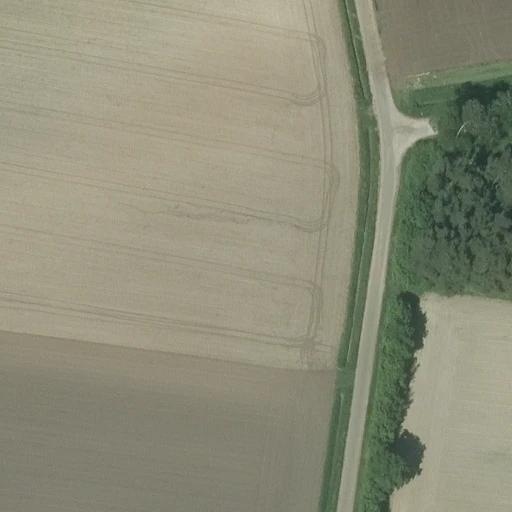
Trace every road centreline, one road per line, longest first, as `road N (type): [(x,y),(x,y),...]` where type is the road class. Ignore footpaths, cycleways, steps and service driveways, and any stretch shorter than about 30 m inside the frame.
road 1 (unclassified): [(388,149),(339,511)]
road 2 (unclassified): [(359,0),(388,149)]
road 3 (unclassified): [(388,149),(511,124)]
